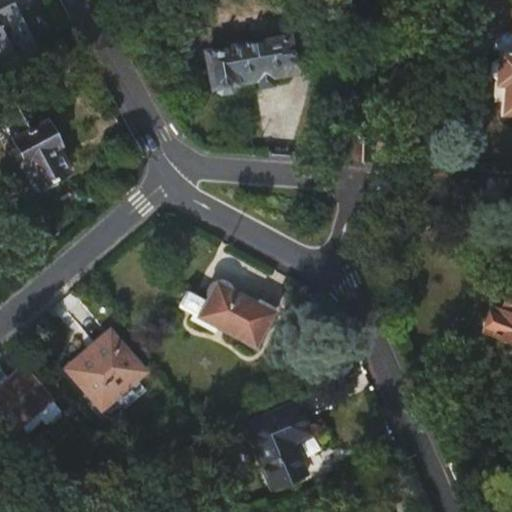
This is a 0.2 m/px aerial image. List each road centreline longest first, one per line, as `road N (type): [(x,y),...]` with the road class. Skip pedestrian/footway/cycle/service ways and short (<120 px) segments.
road 1 (residential): [(328,263),(364,307),(447,511)]
road 2 (residential): [(167,178),(0,323)]
road 3 (residential): [(167,178),(306,260),(328,263)]
road 4 (residential): [(357,179),(191,167)]
road 5 (residential): [(157,138),(84,0)]
road 6 (residential): [(511,191),(357,179)]
